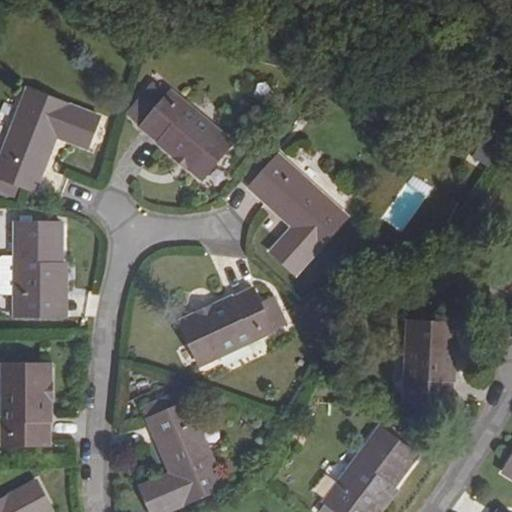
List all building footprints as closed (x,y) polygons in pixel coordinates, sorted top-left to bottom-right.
[(72,131),(67,141),(87,149),(99,116),(28,88),(0,157),(0,177),(34,191),(56,137),(59,127),(72,131)] [(146,121),(142,126),(140,129),(201,179),(231,142),(170,91),(165,97),(155,91),(137,113),(146,121)] [(146,121),(137,113),(133,119),(142,126),(146,121)] [(56,137),(67,141),(72,131),(59,127),(56,137)] [(490,168),(501,148),(482,137),(470,156),(490,168)] [(348,217),(279,154),(249,188),(292,227),(271,252),(296,274),(348,217)] [(14,316),(53,316),(54,257),(62,257),(61,223),(14,223),(15,258),(0,257),(0,292),(14,293),(14,316)] [(54,257),(53,316),(61,316),(62,257),(54,257)] [(272,331),(272,330),(268,323),(281,317),(271,296),(258,302),(251,287),(181,321),(203,366),(272,331)] [(285,323),(281,317),(268,323),(272,330),(285,323)] [(454,324),(406,321),(403,403),(452,404),(454,324)] [(2,445),(51,445),(52,365),(2,364),(2,445)] [(159,416),(149,421),(171,473),(141,486),(151,511),(170,511),(225,488),(184,392),(154,405),(159,416)] [(159,416),(154,405),(144,408),(149,421),(159,416)] [(364,511),(390,477),(397,482),(417,455),(380,428),(325,502),(338,511),(364,511)] [(511,458),(503,474),(511,479),(511,458)] [(374,511),(397,482),(390,477),(364,511),(374,511)] [(0,501),(0,511),(51,511),(53,511),(36,481),(0,501)]
